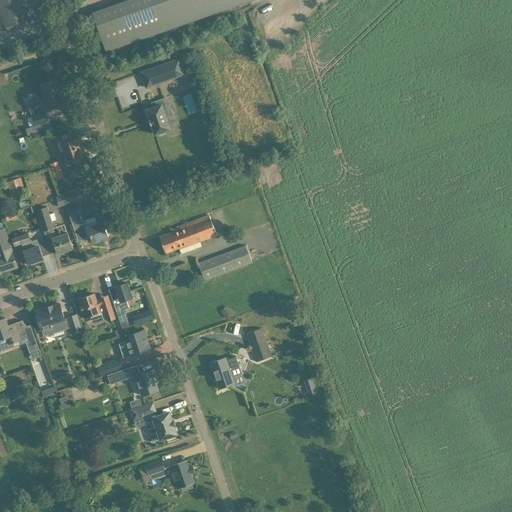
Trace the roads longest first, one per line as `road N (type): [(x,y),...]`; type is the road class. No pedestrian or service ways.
road 1 (residential): [(230,511),(141,251)]
road 2 (unclassified): [(141,251),(55,0)]
road 3 (residential): [(0,299),(141,251)]
